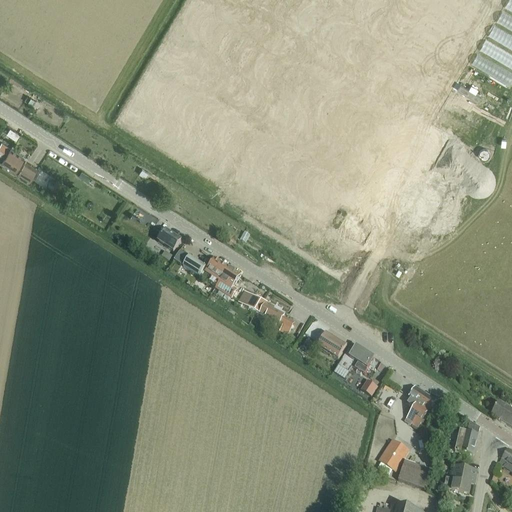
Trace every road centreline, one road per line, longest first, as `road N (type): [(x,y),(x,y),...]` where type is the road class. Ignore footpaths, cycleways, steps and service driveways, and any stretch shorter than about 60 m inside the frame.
road 1 (tertiary): [(497,429),(0,109)]
road 2 (unknown): [(341,328),(421,166),(429,130)]
